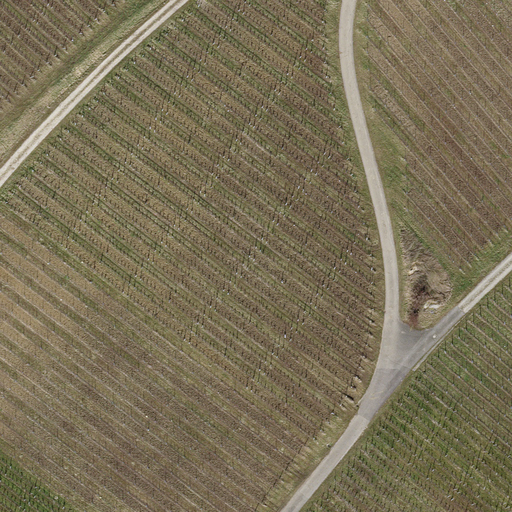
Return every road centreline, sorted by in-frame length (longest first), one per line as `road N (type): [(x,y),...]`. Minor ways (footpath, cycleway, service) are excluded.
road 1 (track): [(352,0),(353,86),(389,237),(399,373)]
road 2 (track): [(511,263),(399,373),(290,511)]
road 3 (track): [(182,0),(0,182)]
